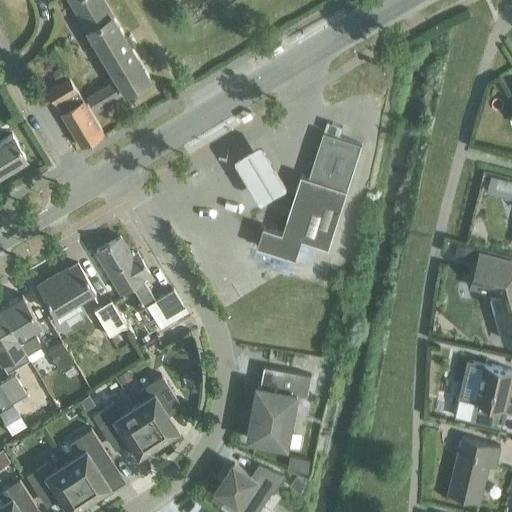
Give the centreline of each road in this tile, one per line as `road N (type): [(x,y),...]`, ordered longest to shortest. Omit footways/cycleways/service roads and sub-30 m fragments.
road 1 (residential): [(121,170),(209,313),(224,376),(213,432),(199,456),(131,511)]
road 2 (unclassified): [(121,170),(402,0)]
road 3 (unclassified): [(83,191),(0,48)]
